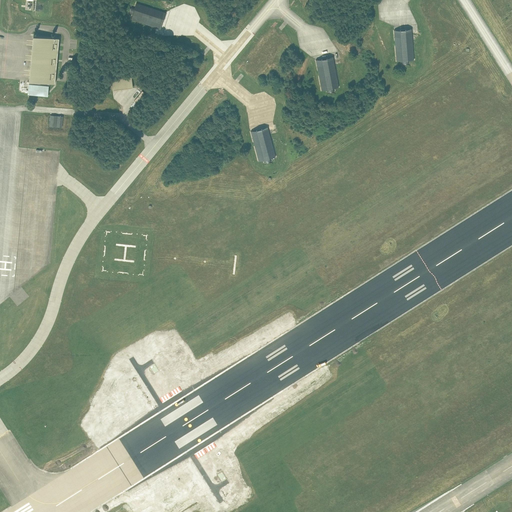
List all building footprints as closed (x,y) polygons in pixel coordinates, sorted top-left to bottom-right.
[(135,7),(132,6),(129,13),(132,15),(131,19),(160,29),(166,12),(136,3),(135,7)] [(412,34),(411,29),(394,30),(396,61),(401,60),(401,64),(409,63),(409,60),(414,60),(412,34)] [(55,80),(58,41),(59,41),(59,38),(33,35),(29,81),(55,83),(55,80)] [(334,91),(334,88),(339,87),(334,60),(333,56),(316,60),(321,90),(326,89),(327,93),(334,91)] [(111,80),(113,90),(133,87),(132,77),(111,80)] [(48,96),(48,92),(49,86),(29,84),(28,94),(48,96)] [(50,115),(50,126),(57,127),(62,127),(63,116),(56,116),(50,115)] [(258,161),(263,160),(264,163),(271,161),(270,158),(275,157),(269,131),(268,127),(251,131),(258,161)]
